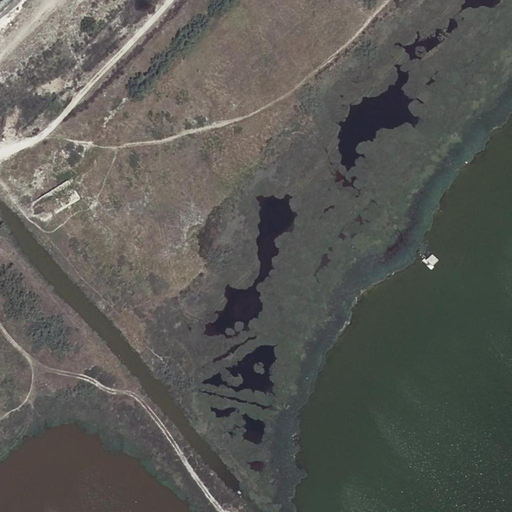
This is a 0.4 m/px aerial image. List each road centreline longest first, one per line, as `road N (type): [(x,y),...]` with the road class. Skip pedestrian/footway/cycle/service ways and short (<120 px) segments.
road 1 (track): [(0,326),(30,361),(139,408),(221,511)]
road 2 (track): [(0,153),(54,124),(169,0)]
